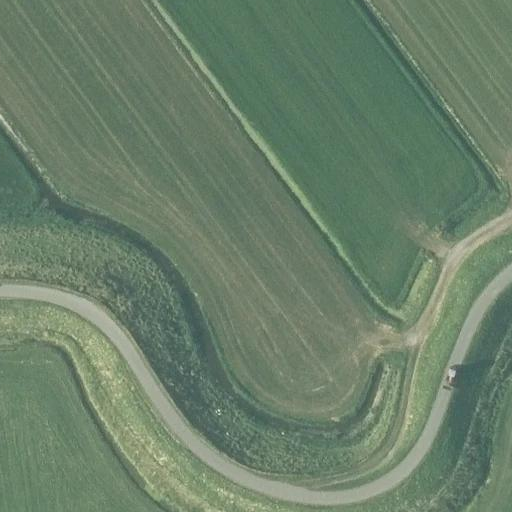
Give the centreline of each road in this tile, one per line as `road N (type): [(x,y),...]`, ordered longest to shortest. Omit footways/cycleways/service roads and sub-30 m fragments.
road 1 (unclassified): [(511,270),(475,315),(432,426),(407,466),(338,497),(268,488),(229,470),(173,422),(94,313),(57,296),(0,290)]
road 2 (track): [(511,216),(481,230),(457,254),(415,338),(388,341)]
